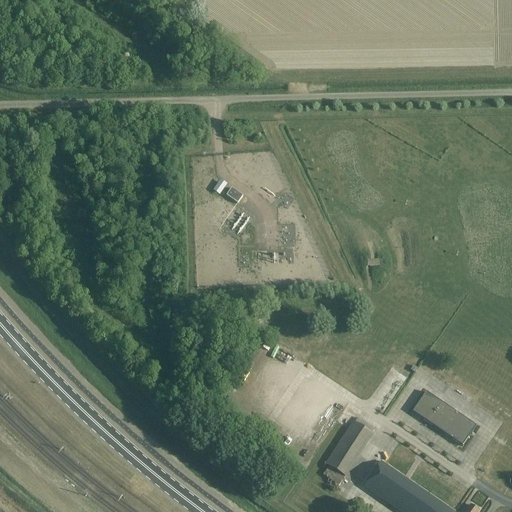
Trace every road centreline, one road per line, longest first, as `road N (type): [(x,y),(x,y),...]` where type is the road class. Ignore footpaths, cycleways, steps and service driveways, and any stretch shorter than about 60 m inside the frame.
road 1 (unclassified): [(0,105),(511,91)]
road 2 (secondary): [(211,511),(70,390),(0,315)]
